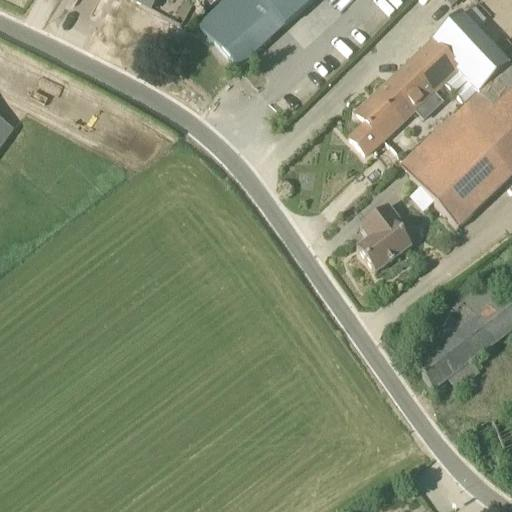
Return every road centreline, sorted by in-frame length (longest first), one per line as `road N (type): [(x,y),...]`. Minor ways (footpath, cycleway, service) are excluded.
road 1 (residential): [(509,511),(444,457),(238,164),(182,120),(0,23)]
road 2 (unknown): [(238,164),(435,0)]
road 3 (unknown): [(352,327),(511,212)]
